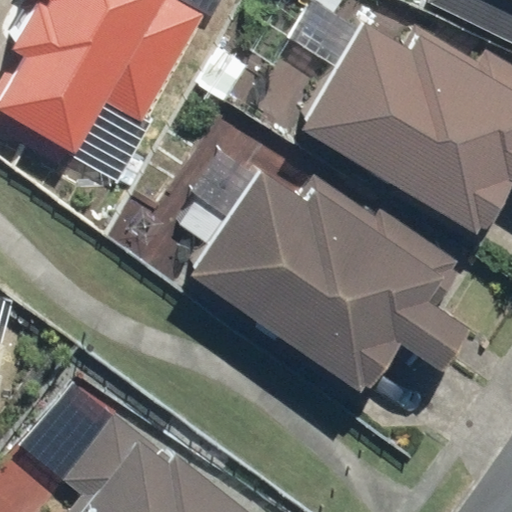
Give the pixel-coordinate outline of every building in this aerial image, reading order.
[(95,94),(142,119),(205,1),(203,0),(5,0),(0,11),(0,35),(7,39),(0,52),(0,130),(59,162),(95,94)] [(511,0),(435,0),(511,38),(511,0)] [(283,125),(469,225),(500,167),(511,173),(511,71),(406,14),(398,29),(349,2),(283,125)] [(167,269),(346,391),(388,330),(430,358),(460,314),(421,287),(439,261),(307,171),(298,184),(248,150),(167,269)] [(56,511),(258,511),(162,437),(157,444),(113,409),(62,474),(77,485),(56,511)]
